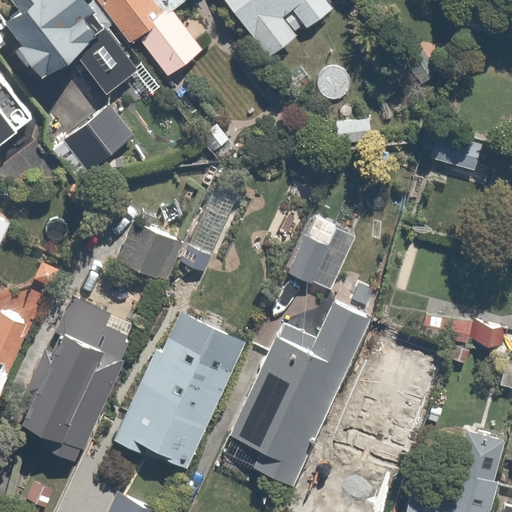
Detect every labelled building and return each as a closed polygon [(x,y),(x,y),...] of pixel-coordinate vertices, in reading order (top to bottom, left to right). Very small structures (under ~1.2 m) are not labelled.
[(48,72),(76,51),(109,95),(118,88),(136,112),(159,95),(89,0),(16,0),(23,8),(7,20),(21,39),(15,43),(32,67),(40,61),(48,72)] [(97,0),(131,50),(145,40),(170,78),(206,54),(180,16),(200,2),(198,0),(97,0)] [(228,0),(274,62),(304,40),(289,18),(297,12),(312,33),(335,15),(324,0),(228,0)] [(0,173),(10,165),(2,155),(30,131),(26,127),(43,112),(0,62),(0,173)] [(112,103),(92,121),(115,147),(136,129),(112,103)] [(359,235),(316,216),(290,278),(332,296),(359,235)] [(180,244),(132,219),(112,255),(160,281),(180,244)] [(0,227),(0,251),(10,233),(0,227)] [(178,327),(197,289),(201,291),(216,261),(185,246),(171,276),(152,314),(178,327)] [(66,268),(47,258),(36,280),(54,290),(66,268)] [(71,337),(32,421),(48,429),(41,445),(82,463),(144,329),(76,298),(60,332),(71,337)] [(284,323),(224,433),(302,475),(372,321),(337,306),(318,341),(284,323)] [(0,415),(9,420),(26,386),(14,380),(40,327),(11,313),(0,334),(0,415)] [(178,327),(173,324),(115,440),(145,455),(149,447),(193,470),(244,368),(220,356),(230,334),(204,321),(196,336),(178,327)] [(367,349),(348,390),(376,404),(396,363),(367,349)] [(328,460),(308,511),(396,511),(426,429),(396,418),(386,445),(355,433),(343,465),(328,460)] [(494,511),(509,439),(465,430),(452,498),(410,489),(405,511),(494,511)]
